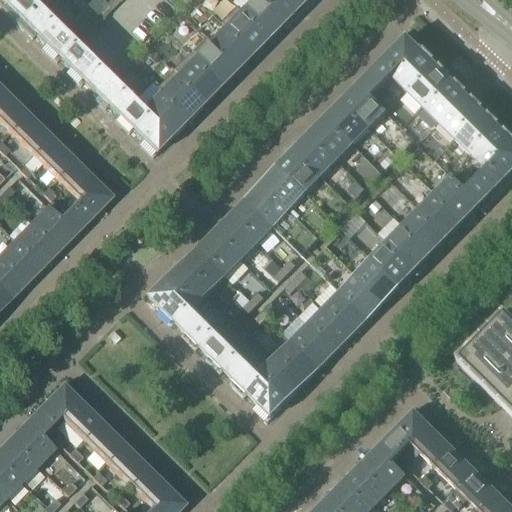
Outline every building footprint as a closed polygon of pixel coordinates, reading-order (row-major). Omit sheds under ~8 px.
[(55,66),(59,62),(63,67),(69,72),(65,76),(79,89),(79,90),(83,86),(93,96),(90,100),(104,113),(107,110),(111,114),(117,120),(114,123),(128,137),(131,134),(136,138),(141,144),(138,147),(152,161),(202,110),(206,113),(216,103),(212,100),(218,94),(222,97),(232,87),(228,83),(234,77),(238,81),(248,70),(244,67),(250,61),(254,65),(264,54),(260,51),(266,45),(270,48),(280,38),(277,35),(282,29),(286,32),(317,0),(0,0),(0,11),(31,42),(35,39),(45,49),(41,52),(55,66)] [(402,37),(353,87),(371,104),(372,103),(392,83),(390,81),(418,53),(402,37)] [(421,56),(418,53),(390,81),(392,83),(404,95),(432,67),(431,66),(434,63),(423,53),(421,56)] [(437,72),(432,67),(404,95),(418,109),(449,78),(440,69),(437,72)] [(418,109),(439,129),(467,101),(464,98),(466,96),(456,85),(454,88),(448,82),(450,80),(449,78),(418,109)] [(0,101),(5,96),(8,93),(0,84),(0,101)] [(346,94),(337,103),(369,134),(386,117),(372,103),(371,104),(353,87),(352,88),(355,91),(350,97),(346,94)] [(0,128),(10,138),(28,119),(32,116),(18,102),(14,106),(5,96),(0,101),(0,128)] [(439,129),(459,149),(490,119),(488,117),(486,120),(480,114),(482,112),(472,101),(470,104),(467,101),(439,129)] [(330,110),(321,119),(353,151),(369,134),(337,103),(336,104),(339,108),(334,113),(330,110)] [(33,161),(52,142),(55,139),(41,125),(38,129),(28,119),(10,138),(33,161)] [(314,126),(305,135),(337,167),(353,151),(321,119),(320,120),(323,124),(318,130),(314,126)] [(459,149),(473,163),(495,141),(501,135),(496,130),(498,128),(490,119),(459,149)] [(473,163),(486,175),(488,177),(511,152),(511,140),(504,133),(502,136),(501,135),(495,141),(473,163)] [(298,143),(289,152),(321,183),(337,167),(305,135),(304,137),(307,140),(302,146),(298,143)] [(57,184),(75,165),(78,162),(64,148),(61,152),(52,142),(33,161),(57,184)] [(9,154),(0,145),(0,156),(3,159),(9,154)] [(282,159),(273,168),(305,199),(321,183),(289,152),(288,153),(291,156),(285,162),(282,159)] [(486,175),(466,196),(465,197),(482,214),(511,184),(511,152),(488,177),(486,175)] [(80,205),(101,184),(88,171),(84,175),(75,165),(57,184),(78,205),(79,204),(80,205)] [(24,168),(18,174),(27,183),(32,177),(24,168)] [(275,173),(260,188),(289,216),(305,199),(273,168),(272,169),(275,173)] [(452,182),(434,199),(466,230),(476,221),(472,218),(478,212),(481,215),(482,214),(465,197),(466,196),(452,182)] [(63,220),(79,235),(115,198),(101,184),(80,205),(79,204),(78,205),(63,220)] [(260,188),(244,204),(273,232),(289,216),(260,188)] [(8,190),(0,198),(5,204),(14,196),(8,190)] [(47,191),(41,197),(50,205),(56,200),(47,191)] [(434,199),(419,215),(450,247),(460,237),(456,234),(462,228),(465,232),(466,230),(434,199)] [(244,204),(228,220),(257,248),(273,232),(244,204)] [(30,228),(58,256),(79,235),(63,220),(60,223),(47,211),(30,228)] [(419,215),(402,232),(434,263),(444,254),(440,250),(446,244),(449,248),(450,247),(419,215)] [(228,220),(212,236),(241,264),(257,248),(228,220)] [(13,244),(42,272),(58,256),(30,228),(13,244)] [(402,232),(386,248),(418,279),(428,270),(424,266),(430,261),(433,264),(434,263),(402,232)] [(212,236),(196,252),(225,281),(241,264),(212,236)] [(0,257),(0,262),(26,288),(42,272),(13,244),(0,257)] [(386,248),(370,264),(402,295),(412,286),(408,283),(414,277),(417,280),(418,279),(386,248)] [(196,252),(180,269),(209,297),(225,281),(196,252)] [(0,294),(10,304),(26,288),(0,262),(0,294)] [(289,264),(281,272),(287,278),(295,269),(289,264)] [(370,264),(354,280),(383,308),(398,293),(401,296),(402,295),(370,264)] [(180,269),(164,285),(189,310),(193,313),(209,297),(180,269)] [(287,278),(281,272),(273,280),(279,286),(287,278)] [(301,275),(293,283),(298,289),(306,280),(301,275)] [(354,280),(338,296),(367,325),(383,308),(354,280)] [(298,289),(293,283),(284,292),(290,297),(298,289)] [(157,316),(170,329),(189,310),(164,285),(148,301),(160,313),(157,316)] [(0,314),(10,304),(0,294),(0,314)] [(257,296),(249,304),(255,310),(263,302),(257,296)] [(338,296),(322,313),(351,341),(367,325),(338,296)] [(255,310),(249,304),(241,313),(247,318),(255,310)] [(269,307),(261,316),(266,321),(275,313),(269,307)] [(181,340),(194,353),(214,333),(193,313),(189,310),(170,329),(171,330),(175,327),(185,337),(181,340)] [(322,313),(306,329),(335,357),(351,341),(322,313)] [(511,314),(506,321),(460,367),(502,408),(503,407),(511,416),(511,314)] [(266,321),(261,316),(252,324),(258,330),(266,321)] [(225,329),(230,335),(239,326),(233,321),(225,329)] [(306,329),(290,345),(319,373),(335,357),(306,329)] [(244,332),(236,340),(242,346),(250,338),(244,332)] [(205,364),(218,377),(238,357),(214,333),(194,353),(195,354),(199,351),(209,361),(205,364)] [(290,345),(274,361),(303,390),(319,373),(290,345)] [(230,388),(243,401),(262,381),(258,378),(238,357),(218,377),(220,378),(223,375),(233,384),(230,388)] [(258,378),(262,381),(287,406),(303,390),(274,361),(258,378)] [(262,381),(243,401),(244,402),(247,398),(257,408),(254,412),(268,425),(287,406),(262,381)] [(66,385),(26,425),(42,441),(46,437),(54,445),(60,439),(51,431),(60,422),(59,421),(80,399),(66,385)] [(81,400),(80,399),(59,421),(60,422),(82,444),(104,422),(91,410),(88,413),(78,404),(81,400)] [(397,462),(402,457),(411,448),(410,447),(431,425),(417,411),(377,451),(393,466),(397,462)] [(82,444),(105,467),(127,445),(114,433),(111,436),(101,427),(105,423),(104,422),(82,444)] [(26,425),(9,442),(37,471),(54,453),(42,441),(26,425)] [(433,470),(455,448),(442,436),(439,439),(429,430),(432,426),(431,425),(410,447),(411,448),(433,470)] [(9,442),(0,451),(0,465),(21,487),(37,471),(9,442)] [(105,467),(129,490),(150,468),(138,456),(134,459),(125,450),(128,446),(127,445),(105,467)] [(456,493),(478,471),(465,459),(462,462),(452,453),(456,449),(455,448),(433,470),(456,493)] [(361,468),(389,496),(405,479),(393,466),(377,451),(361,468)] [(68,458),(76,467),(82,461),(74,453),(68,458)] [(402,457),(397,462),(405,471),(411,465),(402,457)] [(0,465),(0,497),(5,503),(21,487),(0,465)] [(129,490),(150,511),(153,511),(174,492),(161,479),(158,482),(148,473),(151,469),(150,468),(129,490)] [(345,484),(373,511),(389,496),(361,468),(345,484)] [(475,511),(483,511),(501,494),(489,482),(485,485),(476,476),(479,472),(478,471),(456,493),(475,511)] [(91,481),(100,490),(105,484),(97,476),(91,481)] [(419,484),(427,493),(433,487),(425,479),(419,484)] [(329,500),(341,511),(372,511),(373,511),(345,484),(329,500)] [(61,495),(67,500),(76,492),(70,486),(61,495)] [(181,511),(188,506),(174,492),(153,511),(181,511)] [(511,511),(511,504),(511,505),(509,508),(499,499),(502,495),(501,494),(483,511),(511,511)] [(81,497),(73,506),(79,511),(87,503),(81,497)] [(115,504),(122,511),(124,511),(129,507),(120,499),(115,504)] [(316,511),(341,511),(329,500),(316,511)] [(54,502),(46,511),(47,511),(55,511),(59,508),(54,502)] [(448,502),(442,507),(447,511),(454,511),(456,510),(448,502)]
